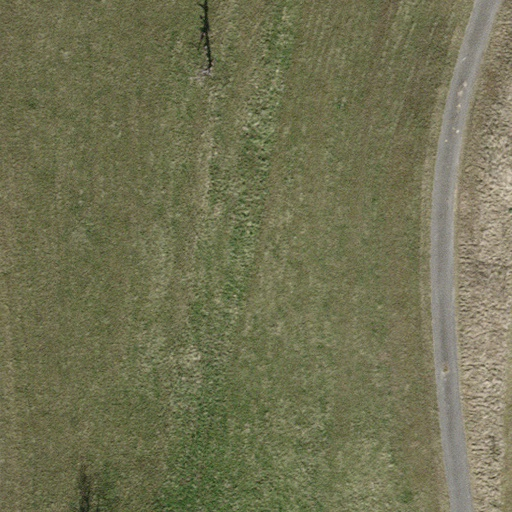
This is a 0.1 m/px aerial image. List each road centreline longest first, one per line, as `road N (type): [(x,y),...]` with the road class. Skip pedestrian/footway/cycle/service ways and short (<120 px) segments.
road 1 (track): [(498,0),(480,35),(445,187),(449,380),(465,511)]
road 2 (track): [(294,0),(248,263)]
